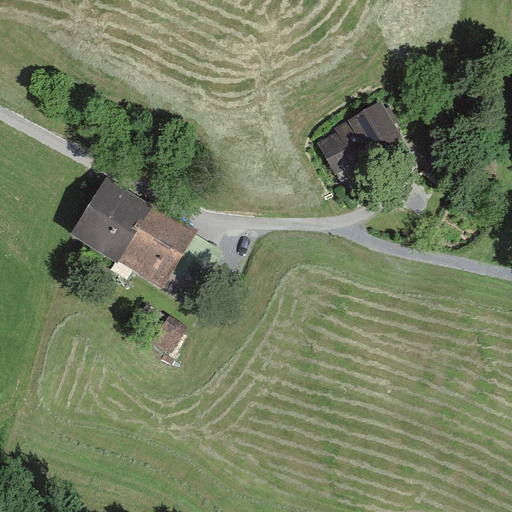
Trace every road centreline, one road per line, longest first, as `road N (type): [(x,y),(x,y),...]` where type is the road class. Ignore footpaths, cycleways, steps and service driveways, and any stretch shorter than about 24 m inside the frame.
road 1 (track): [(0,115),(184,215),(239,227),(339,224),(364,215),(412,155)]
road 2 (track): [(511,274),(380,245),(339,224)]
